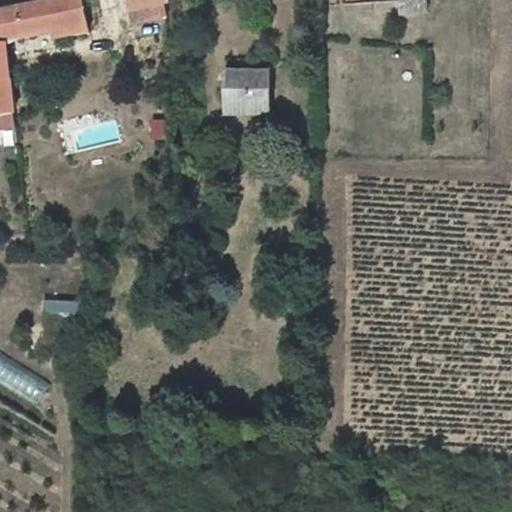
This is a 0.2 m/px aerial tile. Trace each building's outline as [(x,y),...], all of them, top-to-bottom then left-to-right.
[(0,0),(0,21),(42,13),(70,8),(71,15),(80,14),(77,0),(0,0)] [(156,0),(119,0),(121,11),(157,7),(156,0)] [(386,0),(386,11),(411,9),(411,0),(386,0)] [(43,21),(71,15),(70,8),(42,13),(43,21)] [(257,110),(261,68),(215,66),(212,107),(257,110)] [(13,385),(40,399),(48,384),(21,370),(13,385)]
